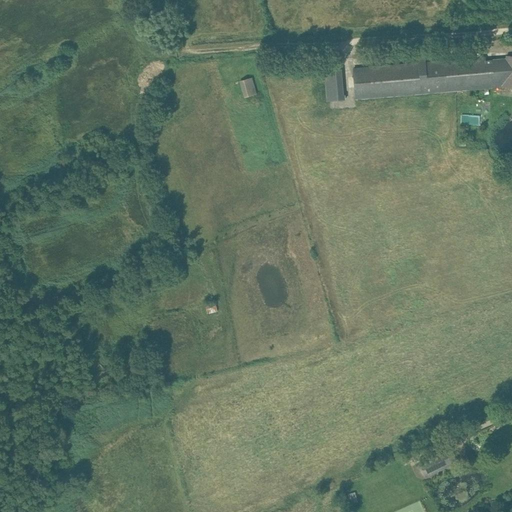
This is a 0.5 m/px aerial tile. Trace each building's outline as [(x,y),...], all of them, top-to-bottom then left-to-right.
[(143,0),(152,13),(161,7),(156,0),(143,0)] [(364,53),(356,54),(357,68),(353,69),(354,79),(356,100),(501,87),(511,87),(511,57),(506,57),(506,59),(486,60),(485,58),(426,63),(425,57),(418,57),(419,63),(366,68),(364,53)] [(328,102),(345,100),(344,96),(342,96),(340,70),(325,71),(328,102)] [(256,95),(254,88),(251,78),(240,81),(245,98),(256,95)] [(216,304),(205,307),(207,315),(218,312),(216,304)] [(419,462),(426,477),(458,462),(451,447),(419,462)] [(352,503),(358,502),(355,492),(349,494),(352,503)]
